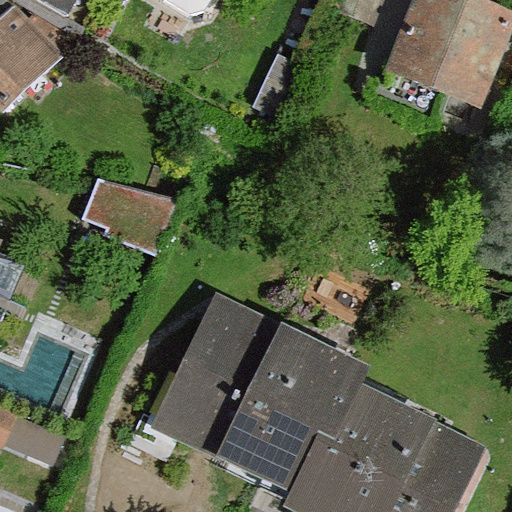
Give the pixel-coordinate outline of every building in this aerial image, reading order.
[(0,0),(0,101),(10,112),(60,66),(47,51),(83,0),(0,0)] [(511,56),(511,18),(458,0),(419,0),(390,85),(490,120),(511,56)] [(99,176),(85,214),(108,223),(105,234),(159,254),(181,199),(99,176)] [(0,268),(0,323),(28,260),(8,251),(0,268)] [(226,294),(156,426),(302,496),(295,511),(457,511),(487,441),(369,391),(382,369),(226,294)] [(0,437),(65,459),(77,425),(0,399),(0,437)]
